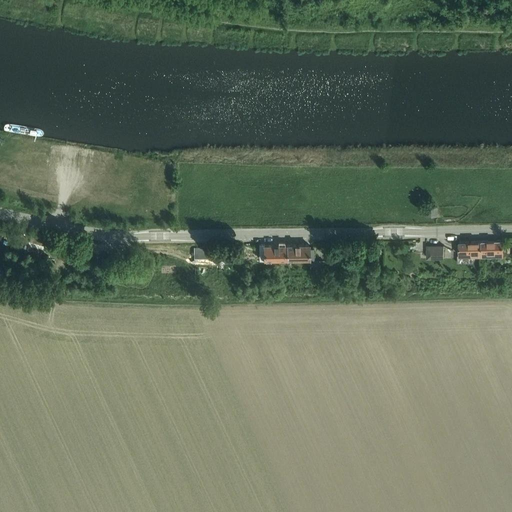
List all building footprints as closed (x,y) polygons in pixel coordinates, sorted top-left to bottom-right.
[(49,246),(52,236),(31,231),(29,241),(49,246)] [(502,240),(477,241),(478,255),(503,254),(503,252),(511,251),(511,242),(503,243),(503,240),(502,240)] [(459,255),(478,255),(477,241),(459,241),(459,255)] [(259,257),(282,257),(282,243),(259,244),(259,257)] [(313,246),(308,246),(308,243),(282,243),(282,257),(314,257),(313,246)] [(444,245),(432,245),(427,245),(427,257),(444,256),(444,255),(444,245)] [(212,257),(212,247),(194,247),(194,257),(212,257)] [(323,259),(313,259),(313,268),(323,268),(323,259)]
